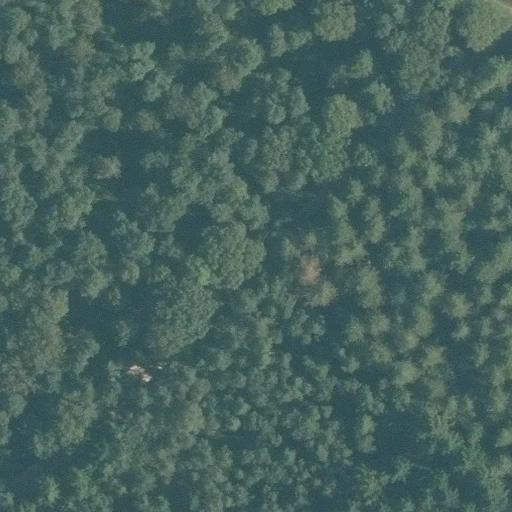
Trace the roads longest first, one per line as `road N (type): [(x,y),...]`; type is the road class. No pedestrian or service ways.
road 1 (track): [(0,499),(511,13)]
road 2 (track): [(335,511),(433,413),(263,251)]
